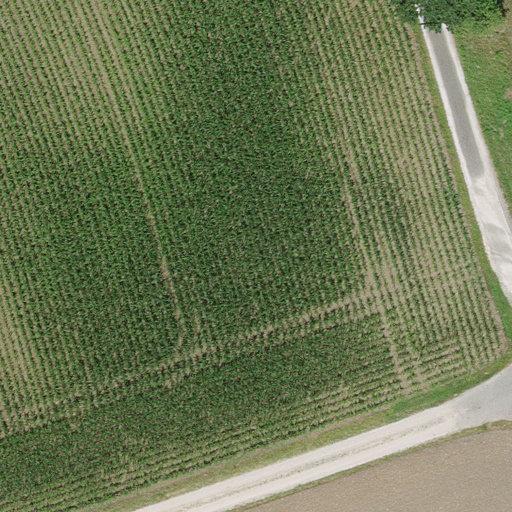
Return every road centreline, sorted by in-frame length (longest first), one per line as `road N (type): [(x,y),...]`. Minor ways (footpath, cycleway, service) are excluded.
road 1 (track): [(511,395),(183,511)]
road 2 (track): [(511,294),(412,0)]
